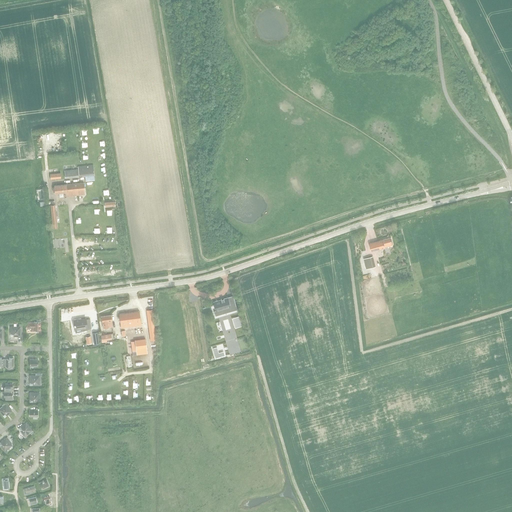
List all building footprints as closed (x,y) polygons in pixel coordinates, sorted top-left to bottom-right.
[(78,169),(64,170),(65,178),(85,176),(85,181),(95,180),(94,175),(93,165),(78,166),(78,169)] [(54,185),(55,193),(65,192),(65,196),(85,194),(84,182),(54,185)] [(371,250),(393,245),(391,237),(369,243),(371,250)] [(366,268),(374,266),(372,256),(364,258),(366,268)] [(217,300),(213,302),(216,311),(220,310),(220,312),(227,310),(227,312),(232,311),(231,309),(237,307),(234,299),(229,300),(228,297),(221,299),(221,300),(218,301),(217,300)] [(150,340),(156,339),(152,309),(146,310),(150,340)] [(121,328),(141,325),(139,311),(119,313),(121,328)] [(109,327),(112,326),(111,322),(111,320),(112,320),(111,314),(101,316),(102,321),(103,328),(109,327)] [(86,317),(74,319),(75,327),(75,329),(83,327),(83,330),(91,328),(90,318),(86,318),(86,317)] [(40,328),(40,322),(34,321),(34,322),(27,322),(27,327),(31,327),(31,331),(34,331),(34,329),(39,330),(39,333),(42,333),(42,328),(40,328)] [(20,336),(20,326),(22,326),(22,323),(19,323),(19,326),(11,326),(11,334),(15,334),(15,336),(20,336)] [(137,354),(147,353),(145,339),(135,340),(137,354)] [(4,362),(4,366),(6,366),(9,366),(9,365),(13,365),(13,358),(9,358),(9,359),(6,359),(6,362),(4,362)] [(42,376),(42,373),(35,373),(35,375),(30,375),(30,383),(34,383),(34,385),(39,385),(39,376),(42,376)] [(8,392),(11,392),(11,390),(11,388),(13,388),(13,383),(5,383),(5,387),(4,387),(4,390),(8,390),(8,392)] [(11,392),(8,392),(8,390),(4,390),(4,392),(4,395),(5,395),(5,399),(13,399),(13,395),(11,395),(11,392)] [(39,402),(39,392),(30,392),(30,400),(34,400),(34,402),(39,402)] [(8,414),(12,411),(5,402),(2,405),(3,406),(0,408),(0,411),(3,415),(6,413),(8,414)] [(38,416),(38,407),(36,407),(36,410),(30,410),(30,416),(38,416)] [(24,436),(32,430),(26,422),(20,427),(23,430),(21,432),(24,436)] [(6,453),(8,452),(6,449),(12,445),(6,437),(0,442),(3,445),(1,447),(6,453)] [(52,501),(49,495),(46,497),(45,497),(43,498),(44,501),(46,500),(48,503),(52,501)]
